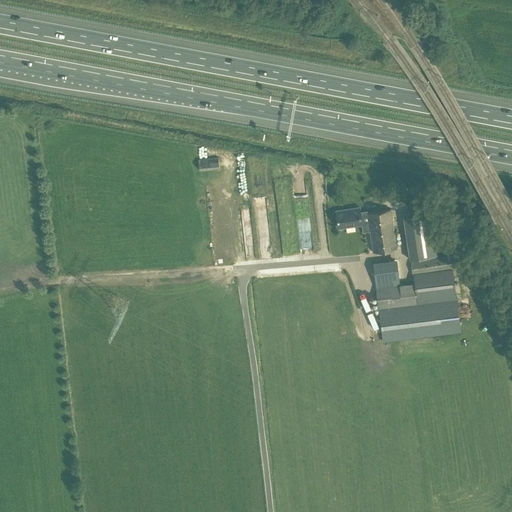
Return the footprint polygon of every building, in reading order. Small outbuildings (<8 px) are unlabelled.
[(199,169),(220,168),(219,157),(198,159),(199,169)] [(358,206),(335,210),(338,227),(361,223),(361,222),(368,221),(372,251),(397,248),(390,208),(366,211),(366,213),(360,214),(358,206)] [(425,216),(404,219),(410,259),(437,255),(434,234),(428,235),(425,216)] [(413,276),(456,269),(454,254),(410,261),(413,276)] [(399,284),(398,277),(396,259),(373,262),(383,341),(460,331),(453,277),(399,284)]
